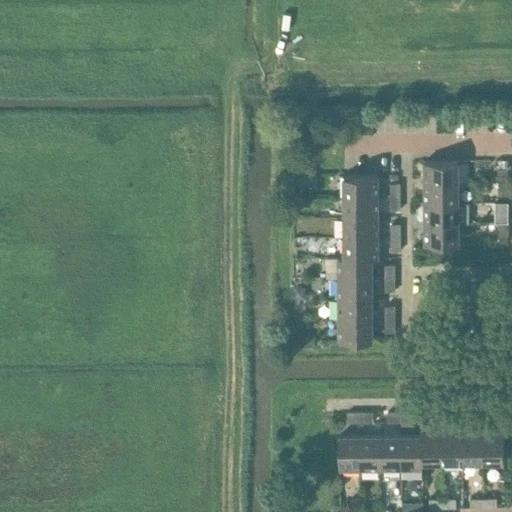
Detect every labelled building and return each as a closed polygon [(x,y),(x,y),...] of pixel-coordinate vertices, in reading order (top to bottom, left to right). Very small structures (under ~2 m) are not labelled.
[(459,160),(425,160),(425,177),(425,179),(425,181),(460,181),(460,179),(460,177),(460,161),(459,160)] [(499,194),(509,194),(508,167),(499,167),(499,194)] [(345,174),(345,194),(379,194),(379,174),(345,174)] [(460,181),(425,181),(426,201),(460,200),(460,181)] [(391,182),(391,194),(401,195),(401,182),(391,182)] [(345,194),(345,215),(380,215),(379,194),(345,194)] [(391,209),(401,209),(401,195),(391,194),(391,209)] [(426,201),(426,223),(460,222),(460,200),(426,201)] [(507,201),(495,201),(495,221),(498,221),(507,221),(507,208),(507,201)] [(380,215),(345,215),(345,233),(345,235),(345,236),(380,236),(380,235),(380,232),(380,215)] [(507,221),(498,221),(498,235),(507,235),(507,221)] [(426,223),(426,243),(460,243),(460,222),(426,223)] [(392,223),(392,236),(402,236),(401,223),(392,223)] [(380,236),(345,236),(345,256),(374,257),(380,257),(380,236)] [(392,249),(402,249),(402,236),(392,236),(392,249)] [(339,256),(339,277),(374,277),(374,257),(345,256),(339,256)] [(396,264),(386,264),(386,276),(396,276),(396,271),(396,269),(396,264)] [(396,276),(386,276),(386,277),(386,290),(395,290),(396,290),(396,276)] [(339,277),(339,298),(374,298),(374,277),(339,277)] [(305,286),(294,286),(294,298),(305,298),(305,286)] [(339,298),(340,318),(374,317),(374,298),(339,298)] [(386,304),(386,317),(396,317),(396,305),(386,304)] [(340,318),(340,340),(374,340),(374,317),(340,318)] [(386,331),(396,331),(396,317),(386,317),(386,331)] [(348,422),(361,421),(361,411),(348,411),(348,422)] [(361,411),(361,421),(375,421),(375,411),(361,411)] [(389,421),(402,421),(402,411),(389,411),(389,421)] [(402,411),(402,421),(402,427),(416,427),(415,411),(402,411)] [(442,428),(442,461),(462,461),(462,427),(442,428)] [(462,427),(462,461),(483,461),(483,427),(462,427)] [(483,427),(483,461),(504,461),(503,427),(483,427)] [(421,434),(422,461),(442,461),(442,428),(421,428),(421,434)] [(360,435),(361,468),(382,468),(382,434),(360,435)] [(382,434),(382,468),(402,468),(402,434),(382,434)] [(421,434),(402,434),(402,468),(403,478),(422,477),(422,468),(422,461),(421,434)] [(360,435),(340,435),(340,469),(341,469),(361,468),(360,435)] [(485,497),(485,506),(498,506),(498,496),(485,497)] [(430,497),(430,507),(442,507),(442,497),(430,497)] [(442,497),(442,507),(457,507),(457,497),(442,497)] [(471,497),(471,507),(485,506),(485,497),(483,497),(476,497),(471,497)]
